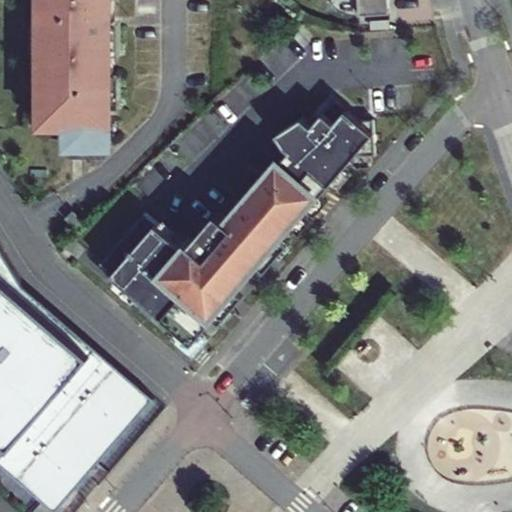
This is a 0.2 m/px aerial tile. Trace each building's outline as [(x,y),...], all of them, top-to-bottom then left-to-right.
[(37,0),(38,138),(116,138),(114,0),(37,0)] [(360,0),(361,13),(391,11),(390,0),(360,0)] [(305,113),(280,128),(285,140),(325,174),(348,151),(375,153),(374,117),(360,115),(338,96),(314,120),(305,113)] [(146,209),(103,259),(191,335),(196,329),(219,302),(237,282),(228,274),(238,263),(250,249),(259,257),(305,203),(265,168),(250,162),(237,191),(246,198),(230,217),(218,207),(188,245),(146,209)] [(0,457),(60,507),(105,452),(153,395),(25,281),(0,242),(0,457)]
